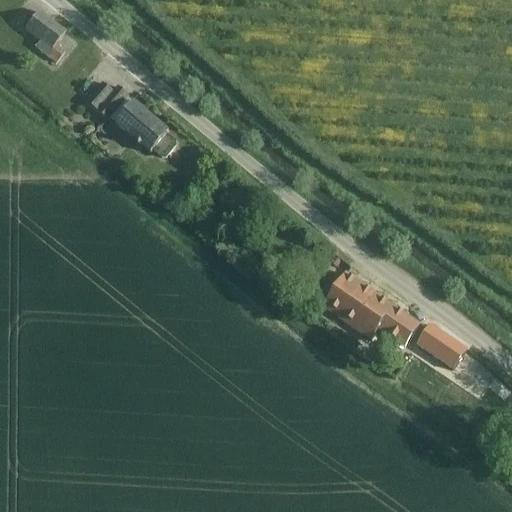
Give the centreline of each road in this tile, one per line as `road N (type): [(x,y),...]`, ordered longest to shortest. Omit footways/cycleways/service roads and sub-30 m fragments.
road 1 (track): [(0,98),(310,343),(511,483)]
road 2 (unclassified): [(511,369),(340,240),(48,0)]
